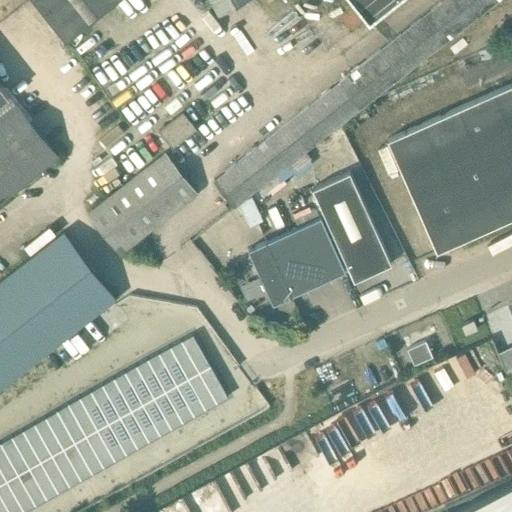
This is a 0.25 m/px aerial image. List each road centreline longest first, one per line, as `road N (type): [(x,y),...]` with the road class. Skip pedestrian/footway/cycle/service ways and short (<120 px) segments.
road 1 (unknown): [(179,285),(215,227),(213,135),(308,42)]
road 2 (unclassified): [(290,392),(289,370),(315,350),(511,256)]
road 3 (unknown): [(314,511),(476,421)]
